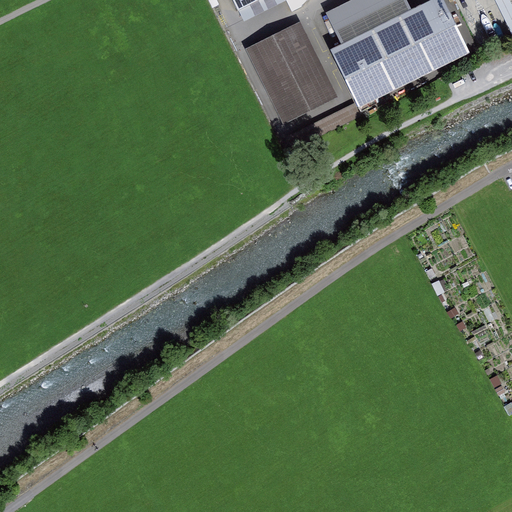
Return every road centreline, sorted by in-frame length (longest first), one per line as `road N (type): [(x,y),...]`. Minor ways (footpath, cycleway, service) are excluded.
road 1 (residential): [(6,511),(382,243),(511,168)]
road 2 (track): [(0,374),(396,128),(511,71)]
